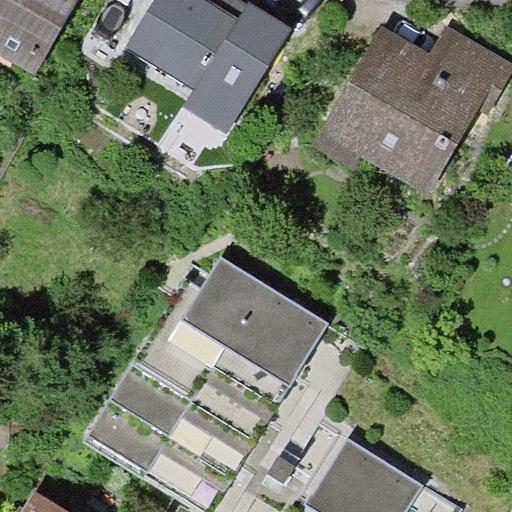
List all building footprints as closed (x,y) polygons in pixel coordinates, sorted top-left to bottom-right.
[(75,0),(0,0),(0,52),(35,72),(75,0)] [(227,133),(293,27),(248,0),(247,3),(242,0),(215,0),(215,2),(212,0),(154,0),(126,46),(195,88),(184,107),(227,133)] [(511,72),(511,62),(446,24),(430,53),(382,25),(312,144),(355,169),(363,156),(429,195),(479,109),(488,114),(511,72)] [(213,511),(330,323),(222,256),(201,288),(185,278),(82,441),(198,511),(213,511)] [(461,511),(464,509),(347,436),(307,499),(299,495),(288,511),(461,511)] [(19,511),(69,511),(34,490),(19,511)]
